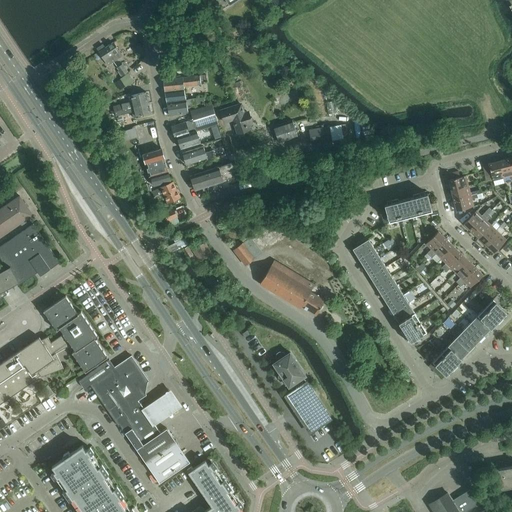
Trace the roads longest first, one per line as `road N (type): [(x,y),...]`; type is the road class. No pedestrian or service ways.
road 1 (residential): [(380,422),(318,331),(248,284),(199,217),(163,122),(146,23),(155,0)]
road 2 (tertiary): [(191,324),(0,45)]
road 3 (residential): [(435,397),(343,251),(370,193),(432,175)]
road 4 (tertiary): [(39,128),(177,333)]
road 5 (tertiary): [(511,397),(419,436),(328,492)]
road 6 (residential): [(0,455),(66,408),(98,415),(150,490)]
road 7 (tertiary): [(177,333),(289,495)]
road 8 (tertiary): [(302,486),(191,324)]
road 9 (residential): [(511,290),(445,223),(432,175)]
road 10 (tertiary): [(392,466),(511,414)]
